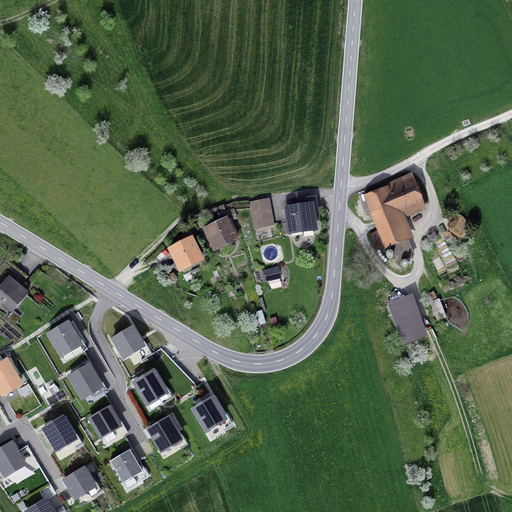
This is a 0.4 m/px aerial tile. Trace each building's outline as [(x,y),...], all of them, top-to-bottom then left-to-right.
[(398,261),(412,256),(395,212),(406,207),(409,214),(421,209),(411,185),(414,183),(411,175),(384,186),(385,188),(365,196),(378,231),(369,234),(375,250),(378,249),(379,253),(387,250),(385,246),(391,244),(398,261)] [(287,210),(291,232),(314,229),(311,211),(317,210),(315,197),(302,199),(303,207),(287,210)] [(250,203),(254,228),(271,225),(267,200),(250,203)] [(207,220),(204,222),(215,247),(238,237),(230,220),(231,220),(229,216),(235,213),(234,208),(226,212),(223,205),(203,213),(207,220)] [(439,233),(443,238),(448,242),(454,242),(460,241),(465,237),(467,231),(467,225),(465,219),(461,215),(455,213),(449,214),(443,217),(440,221),(438,227),(439,233)] [(170,246),(181,267),(199,258),(190,242),(194,240),(192,235),(170,246)] [(403,269),(407,268),(409,266),(408,262),(405,260),(402,261),(400,264),(401,267),(403,269)] [(16,267),(0,286),(0,301),(12,312),(7,317),(15,324),(21,318),(13,311),(28,294),(19,287),(28,277),(16,267)] [(265,280),(282,277),(280,267),(263,269),(265,280)] [(227,289),(230,296),(236,293),(233,286),(227,289)] [(418,319),(411,299),(397,304),(404,324),(418,319)] [(438,300),(431,303),(438,320),(445,317),(438,300)] [(259,303),(253,305),(256,317),(263,315),(259,303)] [(61,357),(80,345),(68,324),(48,335),(61,357)] [(126,362),(145,350),(132,329),(113,340),(126,362)] [(0,364),(0,390),(3,395),(20,385),(6,361),(0,364)] [(82,399),(101,387),(89,366),(69,377),(82,399)] [(147,405),(166,393),(153,372),(134,383),(147,405)] [(206,431),(225,420),(212,398),(193,410),(206,431)] [(103,441),(122,430),(109,408),(90,420),(103,441)] [(56,451),(75,439),(63,418),(43,429),(56,451)] [(161,452),(181,440),(168,419),(149,430),(161,452)] [(0,468),(5,477),(24,465),(11,444),(0,450),(0,468)] [(145,470),(142,471),(129,450),(110,462),(127,490),(149,476),(145,470)] [(77,502),(96,490),(84,469),(64,480),(77,502)] [(52,511),(45,501),(26,511),(52,511)]
